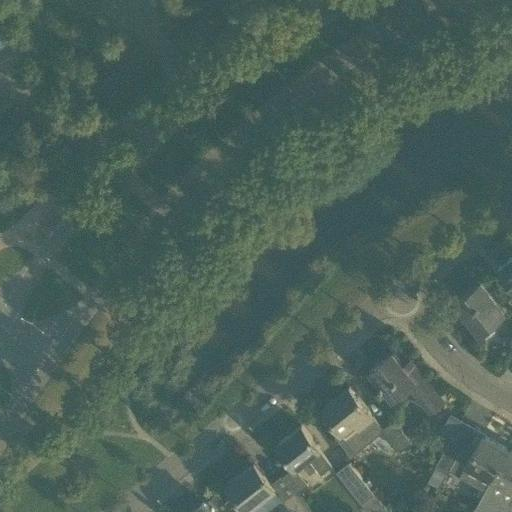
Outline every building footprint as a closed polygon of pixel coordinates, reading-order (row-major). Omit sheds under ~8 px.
[(511,255),(498,267),(511,284),(511,255)] [(454,302),(477,332),(504,310),(480,281),(454,302)] [(410,383),(419,394),(432,410),(442,402),(409,362),(403,367),(391,352),(370,370),(392,397),(410,383)] [(380,425),(373,415),(349,386),(322,408),(341,431),(335,436),(348,452),(380,425)] [(383,428),(384,429),(400,450),(411,441),(393,419),(383,428)] [(277,444),(294,466),(295,468),(308,457),(321,474),(332,465),(319,448),(320,448),(302,424),(277,444)] [(507,449),(482,435),(473,451),(461,445),(447,469),(485,490),(507,449)] [(444,477),(447,469),(461,445),(450,439),(433,470),(444,477)] [(511,511),(511,451),(507,449),(485,490),(476,507),(485,511),(488,511),(491,508),(502,504),(507,506),(504,511),(511,511)] [(246,509),(274,487),(254,462),(226,484),(246,509)] [(370,511),(382,503),(349,462),(336,472),(362,502),(369,511),(370,511)] [(311,511),(294,491),(282,500),(291,511),(311,511)] [(191,511),(212,511),(214,511),(212,508),(210,509),(204,501),(191,511)]
